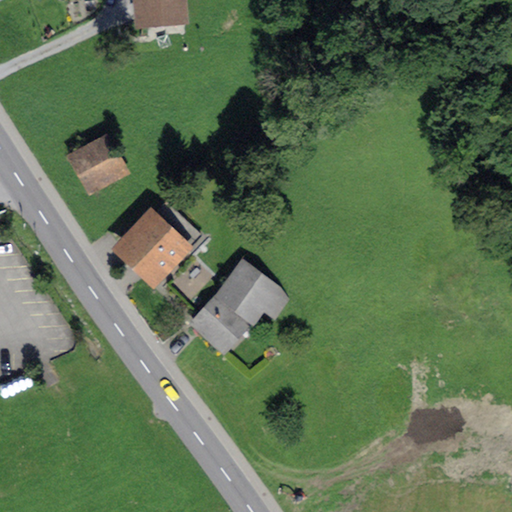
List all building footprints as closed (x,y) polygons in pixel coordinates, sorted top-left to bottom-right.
[(141,0),(143,20),(181,17),(179,0),(141,0)] [(77,156),(93,186),(120,171),(104,141),(77,156)] [(163,209),(120,253),(155,288),(190,253),(187,251),(196,241),(163,209)] [(241,264),(216,295),(246,319),(250,314),(252,316),(262,303),(277,314),(287,301),(241,264)] [(218,347),(246,319),(216,295),(215,297),(213,296),(196,317),(201,321),(196,327),(218,347)]
